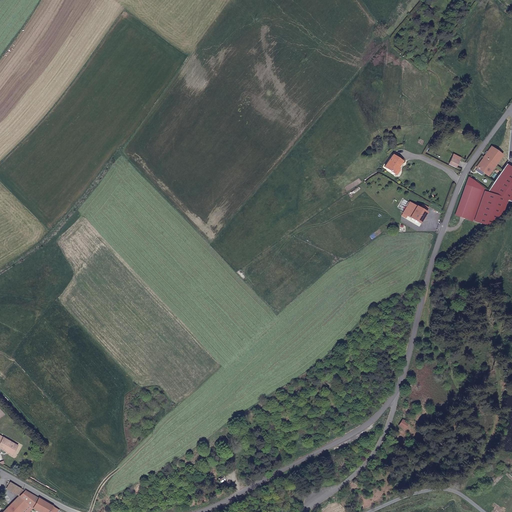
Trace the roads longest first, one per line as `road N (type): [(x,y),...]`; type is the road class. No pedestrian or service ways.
road 1 (unclassified): [(511,108),(461,181),(393,397)]
road 2 (unclassified): [(393,397),(360,430),(199,511)]
road 3 (track): [(458,493),(491,439),(497,321)]
road 4 (residential): [(393,397),(368,459),(304,511)]
road 5 (residential): [(369,511),(435,489),(458,493),(481,511)]
